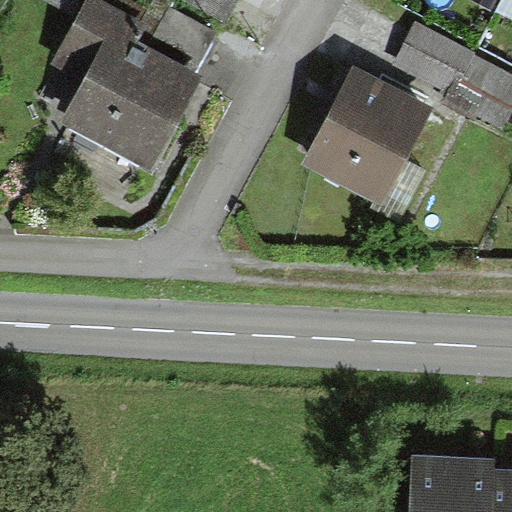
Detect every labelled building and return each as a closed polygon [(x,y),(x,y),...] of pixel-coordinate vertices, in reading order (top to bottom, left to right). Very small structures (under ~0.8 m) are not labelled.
[(147,0),(143,9),(125,0),(79,0),(52,52),(80,67),(55,113),(151,164),(223,28),(169,0),(147,0)] [(239,0),(198,0),(231,17),(239,0)] [(477,47),(416,15),(394,58),(445,84),(441,92),(504,124),(511,107),(511,71),(474,52),(477,47)] [(431,95),(353,55),(304,149),(381,189),(431,95)] [(492,446),(413,443),(410,511),(511,511),(511,459),(491,459),(492,446)]
